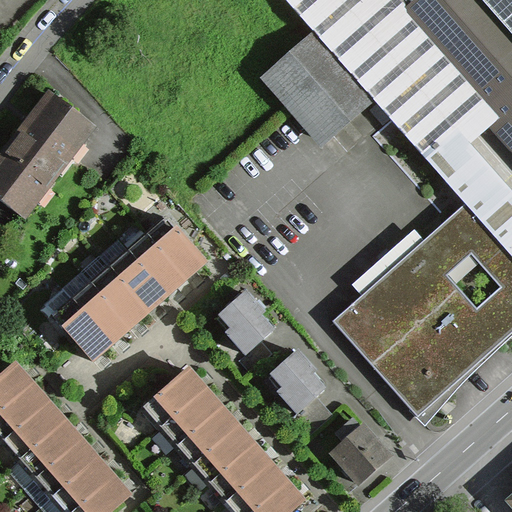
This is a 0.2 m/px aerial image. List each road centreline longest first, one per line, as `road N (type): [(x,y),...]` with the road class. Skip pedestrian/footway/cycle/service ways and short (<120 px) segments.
road 1 (unknown): [(333,511),(177,337),(163,332),(93,392)]
road 2 (tertiary): [(393,511),(511,407)]
road 3 (residential): [(0,97),(76,0)]
